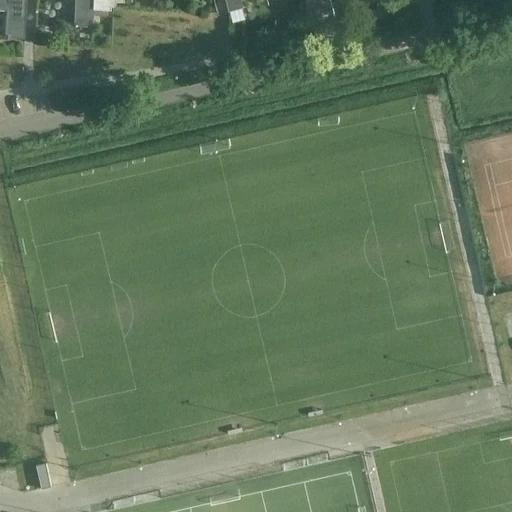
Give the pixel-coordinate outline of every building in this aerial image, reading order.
[(0,0),(0,8),(6,9),(4,36),(23,37),(25,0),(0,0)] [(92,0),(73,0),(72,24),(92,25),(93,8),(92,0)] [(92,0),(93,8),(109,8),(109,0),(121,0),(123,0),(122,0),(92,0)] [(334,11),(330,0),(305,0),(310,17),(334,11)] [(40,489),(52,486),(47,462),(35,465),(40,489)]
